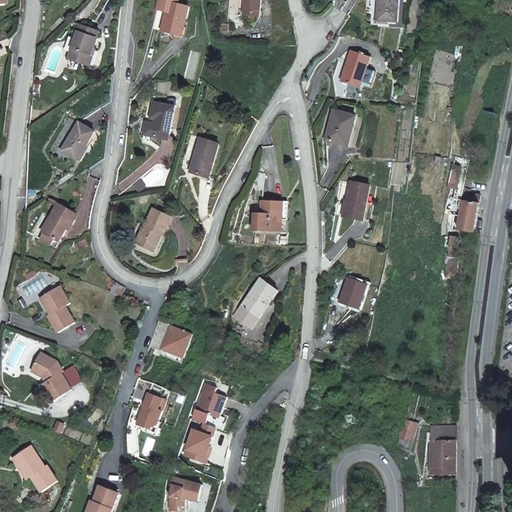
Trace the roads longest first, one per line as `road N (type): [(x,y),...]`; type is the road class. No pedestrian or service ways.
road 1 (residential): [(288,88),(227,196),(199,268),(169,284),(128,278),(113,268),(99,236),(131,0)]
road 2 (residential): [(288,88),(307,157),(314,257),(304,362),(272,511)]
road 3 (secondary): [(478,511),(483,335),(511,146)]
road 4 (unknown): [(155,285),(122,382),(109,467)]
road 5 (residential): [(14,168),(31,0)]
road 6 (residential): [(338,511),(337,466),(360,451),(394,474),(395,511)]
road 7 (residential): [(0,293),(14,168)]
